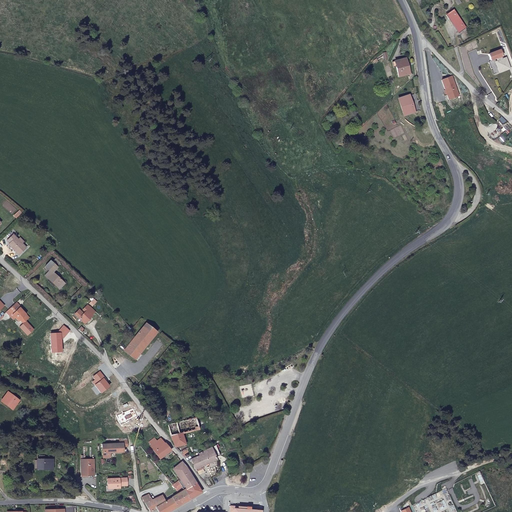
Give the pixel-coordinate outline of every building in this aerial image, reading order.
[(455,18),(461,14),(456,5),(454,6),(449,9),(455,18)] [(466,21),(461,14),(455,18),(459,26),(466,21)] [(502,51),(499,44),(488,49),(490,55),(496,53),(497,56),(495,56),(499,68),(509,64),(505,53),(501,54),(500,51),(502,51)] [(407,54),(397,57),(400,72),(411,70),(407,54)] [(447,88),(449,87),(459,83),(452,64),(442,68),(447,82),(445,83),(447,88)] [(415,91),(400,95),(403,111),(418,107),(415,91)] [(19,242),(16,238),(10,233),(4,238),(8,242),(6,243),(15,253),(22,246),(19,242)] [(51,256),(48,260),(53,265),(56,262),(51,256)] [(53,265),(48,260),(46,259),(40,265),(45,269),(40,274),(45,278),(46,276),(52,282),(51,283),(56,287),(61,281),(48,270),(53,265)] [(22,304),(18,299),(7,310),(11,314),(13,311),(17,315),(20,319),(22,317),(25,321),(30,316),(26,312),(28,311),(21,304),(22,304)] [(76,308),(73,311),(82,321),(90,313),(89,311),(92,308),(85,300),(80,305),(83,309),(80,312),(76,308)] [(126,335),(121,342),(125,345),(122,348),(134,357),(155,329),(143,320),(130,338),(126,335)] [(8,408),(15,412),(19,405),(9,399),(4,407),(7,409),(8,408)] [(195,414),(196,419),(197,421),(206,418),(204,411),(195,414)] [(172,438),(177,450),(187,447),(184,436),(200,432),(198,420),(170,427),(170,432),(172,438)] [(122,446),(111,446),(111,445),(104,445),(104,449),(105,449),(105,458),(112,458),(112,454),(125,453),(125,448),(130,448),(129,440),(122,440),(122,446)] [(173,452),(168,445),(167,446),(163,441),(160,443),(157,440),(151,444),(154,448),(153,449),(161,460),(173,452)] [(193,461),(196,471),(197,471),(199,473),(205,470),(204,468),(218,462),(213,450),(201,455),(202,457),(193,461)] [(187,470),(183,464),(179,467),(177,464),(172,468),(183,482),(175,488),(179,493),(185,490),(186,492),(197,485),(187,470)] [(85,480),(85,482),(92,482),(91,465),(79,466),(79,481),(85,480)] [(36,469),(36,474),(39,474),(39,478),(52,477),(52,469),(36,469)] [(161,478),(164,484),(170,482),(165,476),(161,478)] [(129,481),(110,482),(111,492),(123,491),(123,489),(130,489),(129,481)] [(197,485),(186,492),(191,500),(203,494),(202,493),(197,485)] [(164,497),(154,502),(159,510),(159,511),(171,511),(191,500),(186,492),(168,503),(164,497)] [(151,497),(145,500),(151,511),(155,511),(159,510),(154,502),(151,497)]
